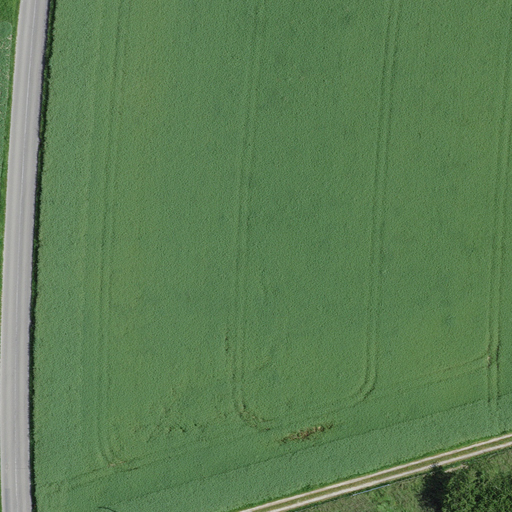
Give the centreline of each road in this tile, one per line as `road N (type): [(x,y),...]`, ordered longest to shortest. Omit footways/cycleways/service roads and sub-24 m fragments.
road 1 (tertiary): [(33,0),(22,113),(17,511)]
road 2 (track): [(511,439),(268,511)]
